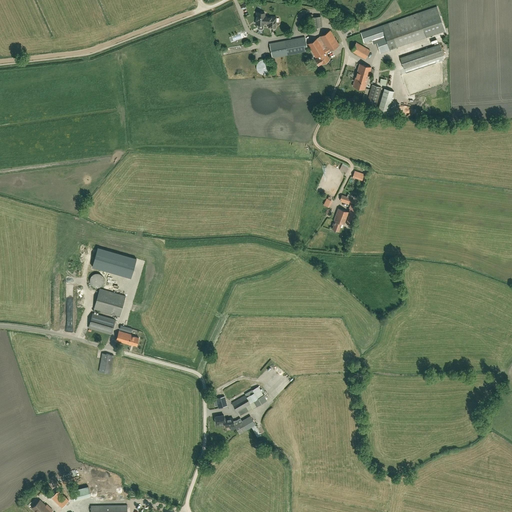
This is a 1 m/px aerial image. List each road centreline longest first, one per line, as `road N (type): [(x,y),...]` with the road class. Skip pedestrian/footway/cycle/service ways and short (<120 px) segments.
road 1 (unclassified): [(204,444),(205,396),(196,373),(0,326)]
road 2 (track): [(195,11),(93,50),(0,62)]
